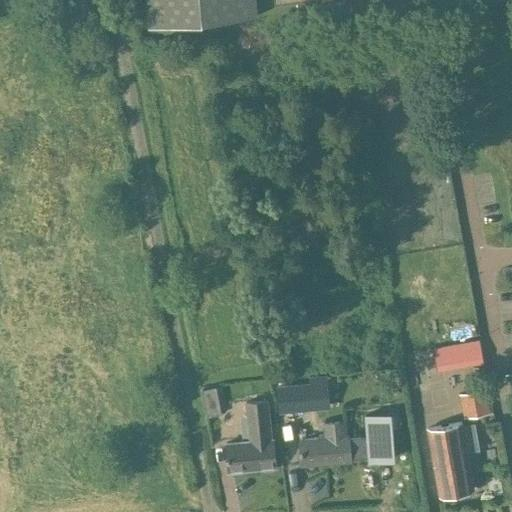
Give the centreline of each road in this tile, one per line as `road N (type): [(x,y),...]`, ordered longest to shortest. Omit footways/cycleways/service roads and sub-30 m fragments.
road 1 (residential): [(194,511),(183,383),(122,50),(98,0)]
road 2 (residential): [(511,441),(477,258)]
